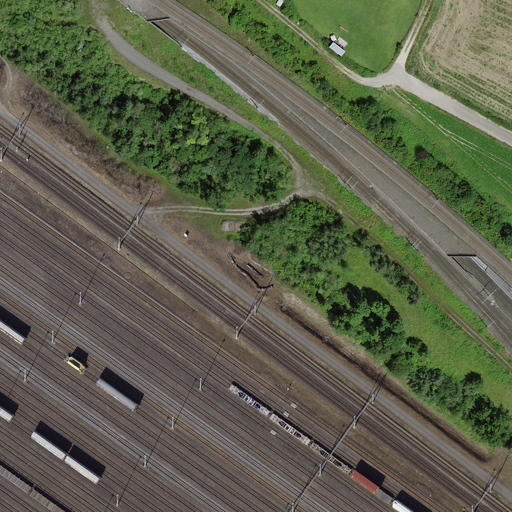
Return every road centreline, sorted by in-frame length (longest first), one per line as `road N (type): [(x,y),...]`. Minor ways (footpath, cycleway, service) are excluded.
road 1 (track): [(141,217),(278,205),(295,193),(298,174),(273,142),(111,34)]
road 2 (track): [(511,139),(394,73),(362,80),(261,0)]
road 3 (track): [(299,185),(333,203),(511,371)]
